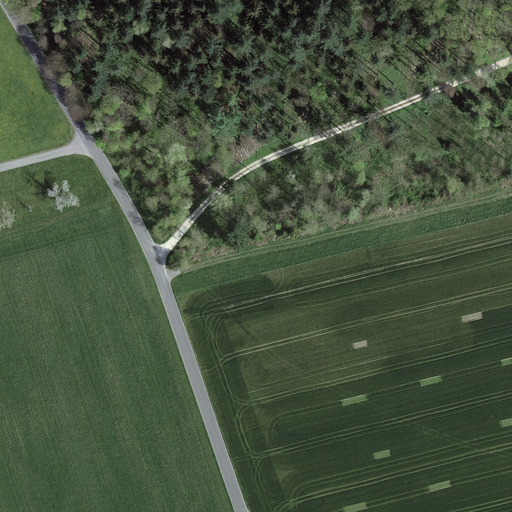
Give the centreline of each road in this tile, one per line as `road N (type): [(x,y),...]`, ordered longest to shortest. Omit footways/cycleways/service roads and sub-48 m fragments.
road 1 (unclassified): [(7,0),(155,261),(240,511)]
road 2 (track): [(155,261),(243,172),(511,60)]
road 3 (track): [(162,280),(511,193)]
